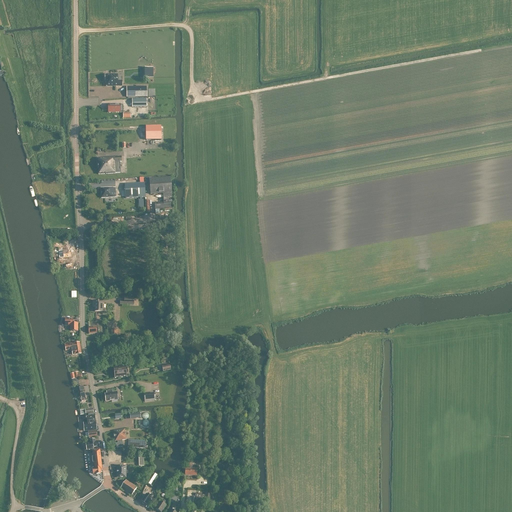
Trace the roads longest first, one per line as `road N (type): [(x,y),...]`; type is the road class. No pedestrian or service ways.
road 1 (track): [(511,41),(209,97),(191,82),(187,26),(75,28)]
road 2 (tertiary): [(107,481),(84,341),(75,0)]
road 3 (track): [(40,176),(0,33)]
